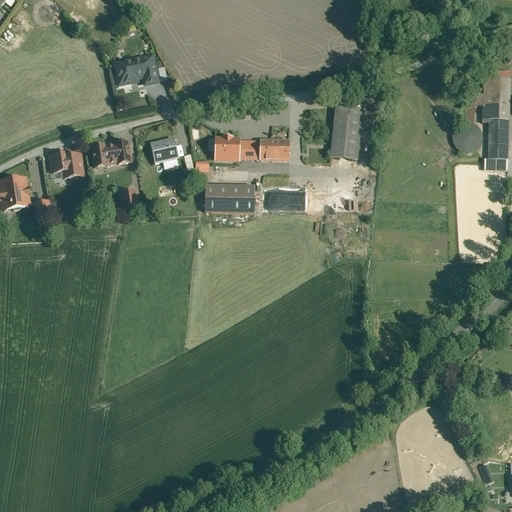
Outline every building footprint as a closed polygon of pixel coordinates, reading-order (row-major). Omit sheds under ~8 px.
[(511,52),(477,61),(479,71),(511,62),(511,52)] [(152,58),(141,61),(142,69),(144,78),(145,86),(157,84),(152,58)] [(141,61),(115,66),(120,87),(131,84),(131,81),(144,78),(142,69),(141,61)] [(477,67),(466,68),(467,83),(478,81),(477,67)] [(510,81),(490,80),(488,161),(508,161),(510,81)] [(362,111),(337,108),(331,159),(357,161),(362,111)] [(472,127),(469,126),(468,126),(466,127),(464,127),(462,128),(460,129),(459,130),(458,131),(457,132),(456,133),(455,135),(455,136),(454,138),(454,140),(454,141),(454,143),(455,145),(455,147),(456,149),(458,151),(459,152),(460,153),(463,154),(465,155),(469,156),(472,155),(474,154),(475,154),(477,153),(478,151),(479,150),(481,149),(481,146),(482,145),(482,144),(482,143),(482,140),(482,138),(482,137),(482,136),(481,134),(480,133),(479,131),(477,130),(476,129),(474,128),(472,127)] [(240,140),(215,139),(215,164),(239,165),(239,161),(240,142),(240,140)] [(173,141),(151,146),(155,165),(177,160),(173,141)] [(260,142),(240,142),(239,161),(260,161),(260,142)] [(288,143),(260,142),(260,161),(288,162),(288,143)] [(115,147),(105,149),(105,147),(93,149),(96,169),(108,167),(108,166),(118,164),(118,166),(131,164),(128,144),(115,146),(115,147)] [(80,157),(67,159),(66,156),(51,158),(53,174),(63,173),(64,176),(69,175),(70,179),(83,177),(80,157)] [(15,182),(10,183),(8,182),(5,182),(4,183),(0,184),(0,185),(4,211),(12,210),(14,212),(20,211),(22,209),(29,208),(29,207),(29,206),(28,198),(29,198),(28,189),(26,189),(25,180),(21,181),(19,180),(16,180),(15,182)] [(254,188),(206,187),(205,216),(253,216),(254,188)] [(136,193),(120,196),(122,213),(139,211),(136,193)] [(49,203),(35,205),(29,206),(29,207),(35,206),(38,222),(51,220),(49,203)] [(510,330),(503,328),(499,340),(506,342),(510,330)]
